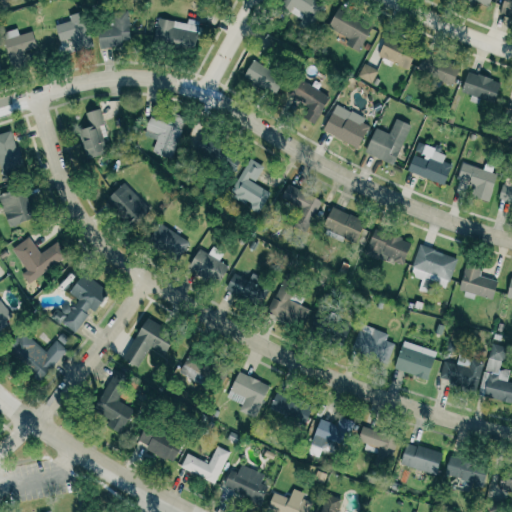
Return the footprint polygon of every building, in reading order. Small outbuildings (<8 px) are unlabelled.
[(326,2),(322,0),(282,0),(281,3),(304,18),(302,21),(310,26),(326,2)] [(511,0),(503,0),(500,15),(511,17),(511,0)] [(372,27),(338,8),(328,27),(348,39),(345,44),(358,51),(372,27)] [(55,25),(59,41),(70,39),(73,50),(93,45),(85,12),(69,16),(70,21),(55,25)] [(129,12),(105,13),(105,25),(98,26),(99,46),(130,45),(129,12)] [(187,22),(158,17),(153,44),(194,51),(199,20),(188,18),(187,22)] [(33,31),(19,35),(17,28),(1,33),(10,67),(27,63),(25,54),(38,51),(33,31)] [(378,57),(409,69),(416,51),(385,39),(378,57)] [(458,65),(422,57),(417,75),(454,83),(458,65)] [(243,80),(276,94),(284,76),(251,62),(243,80)] [(371,84),(378,70),(364,63),(357,77),(371,84)] [(494,103),(500,81),(468,72),(461,95),(479,100),(479,99),(494,103)] [(290,97),(309,106),(304,119),(315,124),(329,94),(297,80),(290,97)] [(323,132),(359,147),(371,121),(334,106),(323,132)] [(86,159),(107,154),(102,137),(106,136),(103,127),(104,126),(99,108),(85,112),(89,125),(78,128),(86,159)] [(143,136),(156,140),(152,153),(172,159),(185,118),(168,112),(165,122),(149,117),(143,136)] [(365,152),(393,165),(411,125),(396,118),(389,134),(376,128),(365,152)] [(0,133),(0,168),(2,176),(23,170),(12,131),(0,133)] [(232,175),(242,158),(204,136),(194,153),(232,175)] [(407,172),(444,185),(451,164),(443,161),(446,154),(418,143),(407,172)] [(271,192),(255,183),(264,166),(249,158),(231,193),(250,204),(247,208),(259,214),(271,192)] [(475,185),(471,195),(489,201),(497,174),(461,163),(456,179),(475,185)] [(499,202),(511,204),(511,178),(504,177),(499,202)] [(105,200),(129,226),(149,208),(125,182),(105,200)] [(305,231),(321,202),(289,184),(281,198),(302,211),(294,225),(305,231)] [(0,195),(6,225),(34,219),(27,188),(0,194),(0,195)] [(355,243),(365,222),(333,207),(323,228),(355,243)] [(189,239),(156,224),(146,245),(179,260),(189,239)] [(364,255),(378,260),(379,255),(403,263),(411,242),(374,228),(364,255)] [(28,284),(67,255),(57,241),(41,253),(28,237),(11,249),(27,270),(21,274),(28,284)] [(456,257),(418,246),(410,276),(422,279),(419,290),(432,293),(434,285),(447,288),(456,257)] [(222,253),(212,248),(209,254),(197,249),(187,271),(219,285),(227,265),(218,261),(222,253)] [(458,292),(474,297),(475,294),(492,300),(497,281),(479,276),(481,268),(466,264),(458,292)] [(225,289),(260,307),(272,284),(251,274),(248,280),(234,273),(225,289)] [(76,332),(90,309),(96,312),(109,290),(81,274),(69,294),(77,299),(67,315),(58,309),(52,318),(76,332)] [(314,312),(289,299),(295,286),(283,280),(267,312),(304,331),(314,312)] [(0,326),(12,317),(0,300),(0,326)] [(124,360),(139,367),(149,346),(165,354),(176,334),(145,318),(124,360)] [(310,337),(341,343),(345,327),(313,320),(310,337)] [(388,334),(361,324),(351,350),(387,364),(394,344),(385,341),(388,334)] [(46,352),(22,331),(5,351),(40,381),(67,350),(56,340),(46,352)] [(436,351),(403,341),(394,369),(427,379),(436,351)] [(503,362),(506,347),(492,343),(488,358),(503,362)] [(180,371),(218,390),(228,369),(190,351),(180,371)] [(483,363),(459,356),(456,364),(442,360),(436,380),(475,391),(483,363)] [(107,426),(121,434),(134,409),(117,400),(131,373),(117,366),(94,411),(110,420),(107,426)] [(227,398),(242,404),(239,412),(256,418),(269,384),(237,372),(227,398)] [(482,396),(511,403),(511,382),(498,379),(499,375),(488,373),(482,396)] [(303,427),(312,409),(277,392),(268,409),(303,427)] [(336,425),(321,419),(310,444),(338,456),(353,422),(340,416),(336,425)] [(137,445),(174,461),(183,441),(145,425),(137,445)] [(379,448),(376,459),(390,463),(398,438),(362,427),(358,441),(379,448)] [(400,464),(436,475),(442,454),(407,443),(400,464)] [(180,467),(215,483),(229,452),(216,446),(209,464),(187,454),(180,467)] [(445,478),(483,484),(487,464),(448,458),(445,478)] [(260,505),(268,487),(260,483),(264,475),(241,464),(237,473),(231,470),(223,488),(260,505)] [(497,488),(511,490),(511,471),(501,470),(497,488)] [(337,511),(341,498),(325,493),(319,511),(309,511),(305,511),(307,505),(301,503),(304,493),(292,489),(290,498),(273,493),(266,511),(337,511)]
